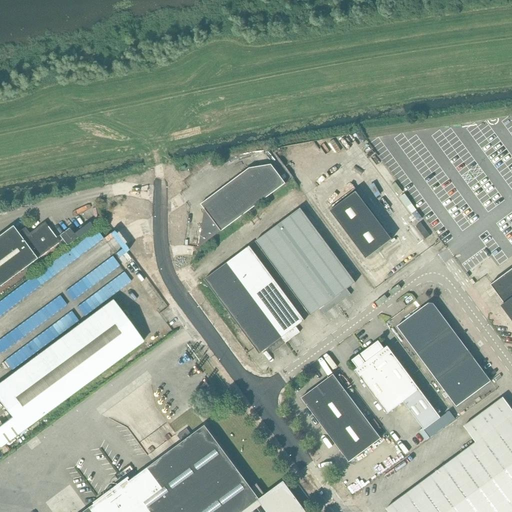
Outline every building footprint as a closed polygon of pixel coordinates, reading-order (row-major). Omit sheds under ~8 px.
[(249,168),(201,204),(204,209),(199,248),(285,184),(271,165),(249,168)] [(300,208),(278,225),(337,305),(351,295),(347,289),(355,283),(300,208)] [(0,235),(0,286),(51,248),(59,242),(45,222),(29,234),(25,228),(18,233),(12,226),(4,232),(0,235)] [(69,228),(59,236),(67,245),(76,238),(77,239),(93,227),(89,222),(73,234),(69,228)] [(425,239),(429,235),(420,223),(415,226),(425,239)] [(337,305),(278,225),(256,242),(311,316),(319,310),(323,315),(337,305)] [(249,246),(227,263),(286,343),(300,333),(296,327),(305,321),(249,246)] [(286,343),(227,263),(205,280),(260,354),(268,348),(272,353),(286,343)] [(511,269),(491,285),(505,304),(502,307),(511,320),(511,269)] [(0,401),(12,418),(0,427),(0,446),(22,431),(143,342),(112,300),(0,383),(0,401)] [(397,327),(414,351),(449,325),(434,304),(428,303),(428,305),(397,327)] [(414,351),(433,378),(468,351),(449,325),(414,351)] [(365,350),(403,402),(404,401),(425,430),(441,418),(420,390),(387,346),(387,347),(387,348),(385,350),(378,341),(365,350)] [(403,402),(365,350),(352,360),(359,369),(356,371),(356,370),(355,371),(387,414),(403,402)] [(468,351),(433,378),(454,409),(491,381),(474,358),(469,351),(468,351)] [(301,398),(349,462),(381,438),(333,374),(301,398)] [(511,511),(511,409),(503,398),(464,426),(476,443),(386,509),(388,511),(511,511)] [(251,488),(205,426),(85,511),(306,511),(283,481),(264,494),(257,484),(251,488)]
